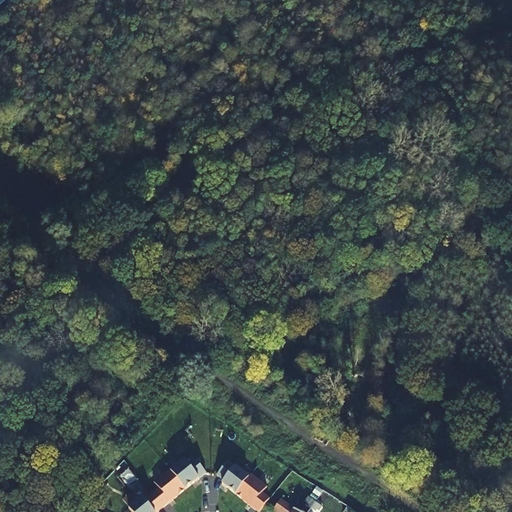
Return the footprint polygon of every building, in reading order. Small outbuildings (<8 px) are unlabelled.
[(218,485),(228,492),(242,470),(217,454),(211,465),(225,473),(218,485)] [(258,459),(251,455),(246,462),(251,465),(252,463),(255,464),(258,459)] [(131,511),(153,511),(206,475),(195,459),(187,465),(184,461),(154,483),(158,489),(130,509),(131,511)] [(269,488),(242,470),(228,492),(238,499),(246,487),(263,498),(269,488)] [(307,507),(313,511),(318,505),(310,499),(307,503),(309,504),(307,507)] [(298,511),(284,501),(276,511),(277,511),(298,511)]
